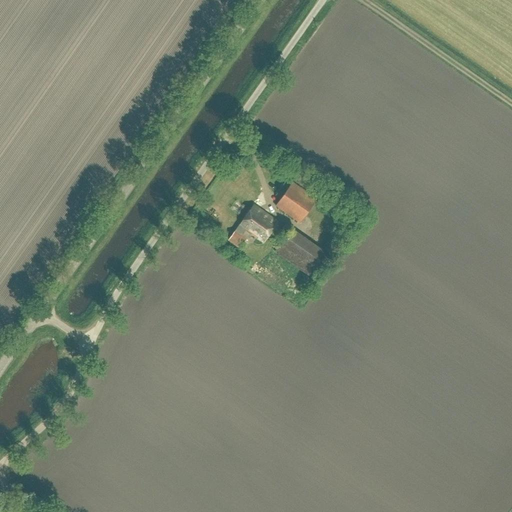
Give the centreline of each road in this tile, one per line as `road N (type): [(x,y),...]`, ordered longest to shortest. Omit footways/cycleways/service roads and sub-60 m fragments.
road 1 (unclassified): [(89,343),(134,266),(322,0)]
road 2 (tertiary): [(40,311),(259,0)]
road 3 (track): [(368,0),(511,101)]
road 4 (unclassified): [(0,465),(64,400),(89,343)]
